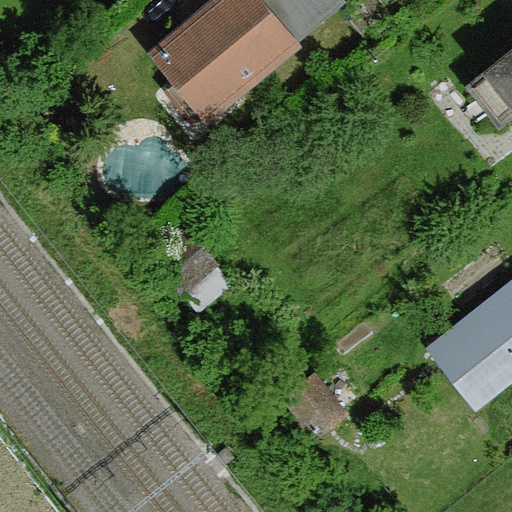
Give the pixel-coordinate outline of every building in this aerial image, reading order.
[(258,0),(223,0),(160,52),(210,113),(294,43),(258,0)] [(258,0),(294,43),(346,2),(344,0),(258,0)] [(511,55),(493,70),(511,93),(511,55)] [(217,265),(190,233),(159,259),(186,291),(217,265)] [(343,411),(317,379),(292,398),(319,432),(343,411)]
